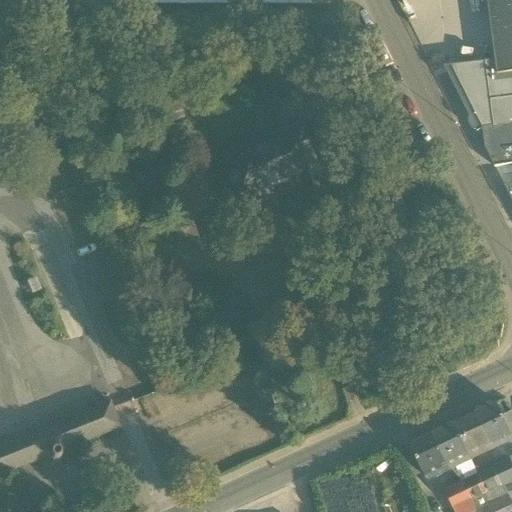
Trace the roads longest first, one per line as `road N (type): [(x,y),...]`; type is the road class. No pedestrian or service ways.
road 1 (residential): [(211,511),(511,371)]
road 2 (residential): [(511,262),(378,0)]
